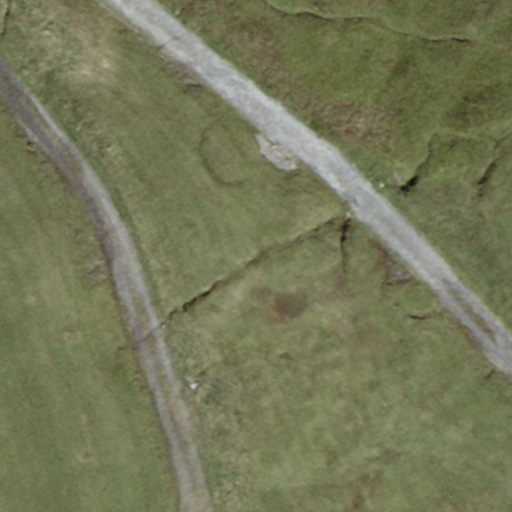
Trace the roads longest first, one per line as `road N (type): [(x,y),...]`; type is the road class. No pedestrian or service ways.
road 1 (track): [(511,380),(124,0)]
road 2 (track): [(0,62),(104,207),(197,511)]
